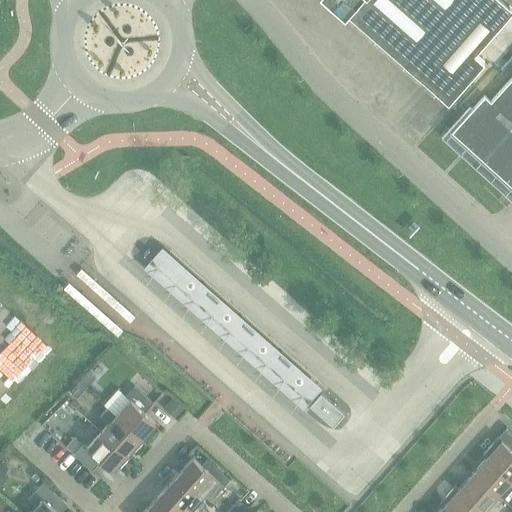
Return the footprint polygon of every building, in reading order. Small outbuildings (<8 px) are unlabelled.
[(405,65),(448,104),(484,62),(475,54),(511,11),(511,8),(502,0),(324,0),(344,17),(347,14),(405,65)] [(485,96),(452,132),(511,187),(511,186),(511,77),(491,101),(485,96)] [(78,381),(79,382),(86,388),(95,378),(88,371),(78,381)] [(77,398),(86,388),(79,382),(71,392),(77,398)] [(130,399),(116,415),(144,440),(159,424),(145,411),(153,402),(135,385),(126,395),(130,399)] [(320,393),(310,406),(333,426),(343,414),(320,393)] [(174,397),(165,407),(178,419),(187,409),(174,397)] [(102,431),(130,456),(144,440),(116,415),(107,407),(100,415),(109,423),(102,431)] [(484,453),(487,456),(488,456),(511,477),(511,431),(507,427),(484,453)] [(83,443),(74,453),(93,470),(101,461),(115,473),(130,456),(102,431),(87,447),(83,443)] [(473,472),(498,494),(511,477),(488,456),(487,456),(473,472)] [(193,457),(179,473),(205,497),(206,495),(211,500),(230,479),(207,459),(202,465),(193,457)] [(459,488),(483,510),(498,494),(473,472),(459,488)] [(164,490),(189,511),(191,511),(205,497),(179,473),(164,490)] [(37,506),(31,511),(59,511),(55,508),(63,499),(44,482),(29,499),(37,506)] [(455,485),(444,498),(448,501),(445,505),(453,511),(481,511),(483,510),(459,488),(459,489),(455,485)] [(150,506),(156,511),(189,511),(164,490),(150,506)] [(240,499),(227,511),(245,511),(249,507),(240,499)]
